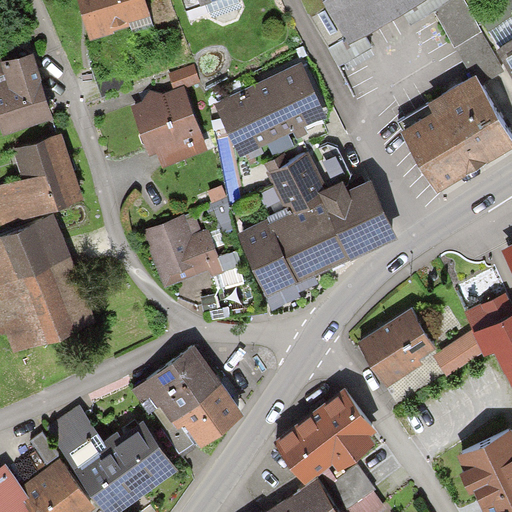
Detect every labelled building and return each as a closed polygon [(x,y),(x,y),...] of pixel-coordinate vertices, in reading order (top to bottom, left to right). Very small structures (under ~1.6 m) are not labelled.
[(141,0),(73,0),(88,41),(149,20),(141,0)] [(480,33),(461,0),(328,0),(349,35),(333,45),(343,62),(378,42),(367,24),(400,5),(410,23),(439,6),(462,43),(480,33)] [(511,41),(503,47),(511,60),(511,41)] [(0,132),(50,118),(32,53),(0,61),(0,75),(1,77),(0,77),(0,132)] [(328,109),(303,58),(219,99),(245,150),(328,109)] [(195,81),(189,65),(165,74),(171,92),(129,107),(146,154),(153,151),(158,165),(197,152),(191,136),(199,133),(182,86),(195,81)] [(511,137),(511,132),(479,76),(403,120),(438,180),(511,137)] [(58,132),(18,146),(33,188),(8,197),(4,185),(0,186),(0,223),(80,194),(58,132)] [(266,285),(389,227),(366,178),(347,187),(326,142),(268,170),(286,207),(240,229),(266,285)] [(182,214),(143,231),(166,284),(191,274),(198,271),(194,263),(209,257),(215,271),(240,261),(233,245),(215,253),(205,230),(191,236),(182,214)] [(0,344),(3,354),(91,320),(47,218),(0,236),(0,344)] [(511,243),(499,250),(511,273),(511,243)] [(495,341),(511,373),(511,307),(503,291),(468,309),(477,326),(487,345),(495,341)] [(360,337),(388,381),(418,362),(414,355),(433,343),(410,306),(360,337)] [(449,371),(487,345),(477,326),(436,353),(449,371)] [(221,381),(195,343),(148,376),(165,399),(175,414),(221,381)] [(133,387),(150,411),(165,399),(148,376),(133,387)] [(221,381),(175,414),(180,421),(187,415),(203,436),(241,409),(221,381)] [(376,422),(349,387),(279,440),(306,475),(336,452),(341,458),(371,436),(366,430),(376,422)] [(79,406),(31,438),(47,462),(67,448),(107,507),(173,463),(141,416),(103,442),(79,406)] [(181,452),(196,441),(180,421),(175,414),(160,424),(181,452)] [(511,511),(511,433),(511,432),(462,456),(489,511),(511,511)] [(81,511),(92,504),(59,461),(23,488),(34,503),(28,508),(30,511),(81,511)] [(386,511),(388,509),(361,470),(345,482),(357,499),(344,508),(346,511),(386,511)] [(0,511),(25,511),(0,473),(0,511)] [(343,511),(323,478),(267,511),(343,511)]
